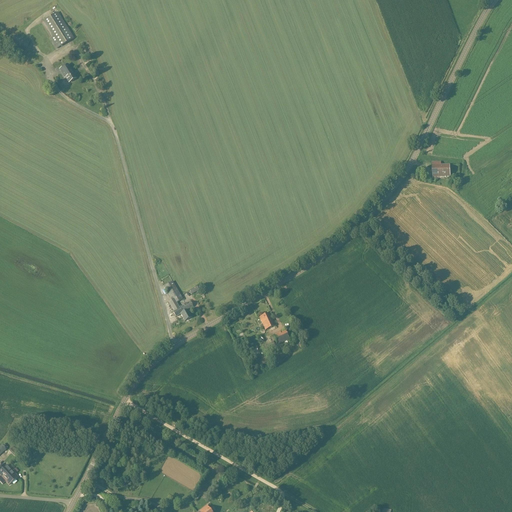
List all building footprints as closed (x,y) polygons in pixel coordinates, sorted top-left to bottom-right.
[(42,22),(52,38),(50,40),(56,50),(74,39),(58,13),(42,22)] [(25,53),(29,42),(15,36),(10,46),(25,53)] [(76,79),(72,73),(73,73),(68,65),(60,70),(65,78),(66,77),(69,83),(76,79)] [(433,178),(450,177),(450,165),(441,166),(441,162),(432,163),(433,178)] [(418,180),(423,170),(419,167),(414,177),(418,180)] [(180,308),(177,303),(183,300),(172,282),(164,287),(171,300),(168,302),(174,312),(180,308)] [(190,302),(180,308),(174,312),(173,312),(176,317),(181,315),(185,322),(191,318),(187,311),(193,307),(190,302)] [(265,331),(275,326),(269,313),(259,318),(265,331)] [(277,346),(289,340),(285,330),(273,336),(277,346)] [(274,348),(276,347),(273,342),(263,346),(267,355),(275,351),(274,348)] [(252,370),(271,361),(269,356),(250,365),(252,370)] [(15,458),(19,453),(13,447),(9,451),(15,458)] [(0,475),(9,486),(18,477),(7,465),(0,471),(0,475)]
